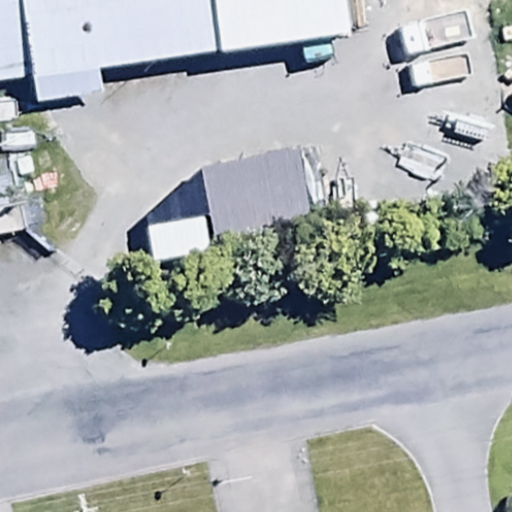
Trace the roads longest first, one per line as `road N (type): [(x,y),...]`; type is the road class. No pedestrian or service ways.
road 1 (unclassified): [(511,352),(216,407)]
road 2 (residential): [(216,407),(0,458)]
